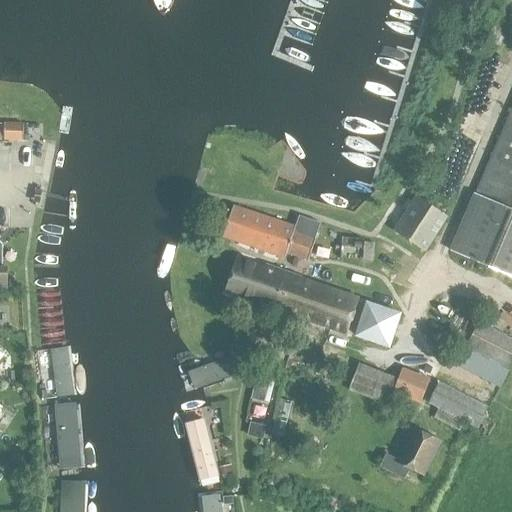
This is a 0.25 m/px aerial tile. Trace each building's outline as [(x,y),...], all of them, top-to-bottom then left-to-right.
[(450,250),(511,276),(511,108),(476,193),(474,193),(450,250)] [(0,137),(5,138),(5,139),(23,140),(23,123),(5,122),(5,124),(0,123),(0,137)] [(416,195),(393,231),(425,251),(448,216),(416,195)] [(224,238),(285,257),(286,253),(308,260),(320,223),(299,216),(296,226),(234,206),(224,238)] [(232,297),(346,334),(359,296),(301,278),(301,276),(245,258),(232,297)] [(355,333),(391,344),(403,308),(367,297),(355,333)] [(466,346),(508,369),(511,362),(511,338),(480,322),(466,346)] [(51,351),(55,391),(69,389),(65,349),(51,351)] [(391,368),(357,354),(346,379),(380,393),(391,368)] [(220,363),(183,378),(188,391),(225,376),(220,363)] [(421,403),(431,378),(402,367),(393,393),(421,403)] [(485,402),(445,382),(434,404),(474,423),(485,402)] [(56,407),(59,446),(73,445),(70,406),(56,407)] [(189,424),(190,424),(202,480),(235,473),(233,465),(222,467),(208,418),(189,424)] [(250,422),(247,435),(263,439),(267,426),(250,422)] [(398,459),(387,453),(380,466),(405,479),(410,468),(424,475),(440,442),(414,428),(398,459)] [(59,480),(59,511),(73,511),(73,480),(59,480)]
